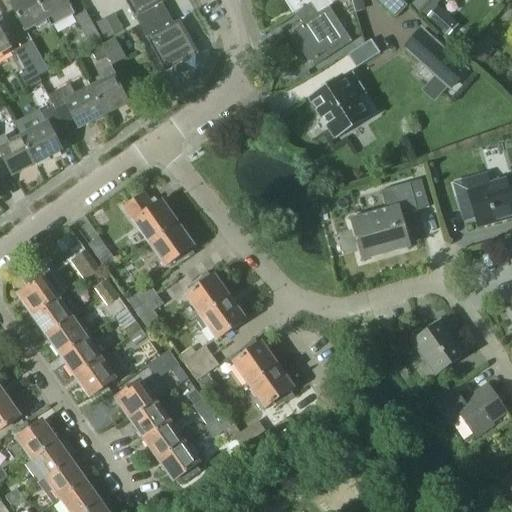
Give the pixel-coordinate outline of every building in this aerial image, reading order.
[(25,31),(47,19),(36,0),(16,0),(9,4),(25,31)] [(36,0),(47,19),(51,27),(74,14),(66,0),(36,0)] [(173,23),(162,3),(163,2),(161,0),(124,0),(134,18),(135,18),(146,38),(145,38),(164,71),(197,52),(179,20),(173,23)] [(285,0),(294,13),(312,2),(319,12),(324,8),(319,0),(285,0)] [(312,2),(294,13),(301,23),(288,32),(309,63),(348,37),(340,25),(331,31),(319,12),(322,10),(328,18),(344,7),(338,0),(325,9),(324,8),(319,12),(312,2)] [(350,0),(355,13),(364,10),(360,0),(350,0)] [(378,0),(393,14),(403,3),(400,0),(378,0)] [(403,0),(423,18),(440,0),(403,0)] [(437,5),(424,18),(436,31),(450,18),(437,5)] [(102,43),(87,16),(85,11),(74,18),(89,44),(91,43),(94,48),(102,43)] [(113,14),(96,24),(105,40),(122,30),(113,14)] [(0,53),(10,48),(0,30),(0,53)] [(447,89),(463,71),(419,30),(402,48),(447,89)] [(102,43),(94,48),(94,49),(90,52),(96,62),(106,57),(111,66),(125,59),(114,38),(103,44),(102,43)] [(356,68),(379,53),(370,40),(347,55),(356,68)] [(21,47),(38,76),(48,71),(31,41),(21,47)] [(477,45),(468,55),(481,66),(489,56),(477,45)] [(21,47),(11,52),(21,70),(18,71),(27,88),(31,86),(40,81),(37,77),(38,76),(21,47)] [(91,88),(105,115),(127,104),(109,70),(100,75),(104,82),(91,88)] [(357,100),(366,94),(351,71),(342,77),(342,76),(308,98),(335,140),(369,118),(357,100)] [(14,84),(5,89),(10,97),(19,92),(14,84)] [(79,129),(105,115),(91,88),(65,102),(66,102),(55,108),(65,129),(77,123),(79,129)] [(53,135),(65,129),(55,108),(43,114),(48,124),(21,138),(34,164),(61,150),(53,135)] [(0,151),(12,175),(34,164),(21,138),(10,144),(5,135),(0,137),(0,151)] [(477,228),(511,217),(511,168),(510,169),(511,174),(511,176),(487,183),(485,175),(468,180),(470,188),(466,189),(467,193),(457,196),(459,202),(458,202),(462,214),(464,220),(467,219),(474,217),(477,228)] [(385,210),(349,220),(361,261),(410,247),(401,215),(417,211),(428,208),(420,180),(409,183),(380,191),(385,210)] [(149,245),(179,224),(171,212),(170,213),(161,201),(152,207),(143,194),(124,208),(149,245)] [(179,224),(149,245),(164,267),(175,260),(178,264),(194,255),(190,249),(193,247),(185,235),(186,234),(179,224)] [(107,272),(118,266),(98,238),(88,245),(107,272)] [(86,252),(75,259),(85,273),(81,276),(84,280),(88,277),(98,270),(86,252)] [(27,288),(17,295),(32,316),(57,298),(64,293),(45,265),(22,281),(27,288)] [(200,317),(229,297),(213,275),(210,277),(206,272),(186,289),(189,293),(185,296),(200,317)] [(101,298),(112,290),(106,281),(95,289),(101,298)] [(134,310),(156,295),(149,285),(127,301),(134,310)] [(112,290),(101,298),(106,305),(118,297),(112,290)] [(156,295),(134,310),(148,331),(160,322),(152,311),(162,304),(156,295)] [(229,297),(200,317),(195,321),(202,331),(207,327),(216,340),(245,320),(229,297)] [(46,337),(72,319),(57,298),(32,316),(46,337)] [(465,354),(440,318),(428,326),(430,329),(425,333),(421,330),(417,330),(413,333),(411,337),(412,342),(436,375),(465,354)] [(72,319),(46,337),(60,356),(85,338),(72,319)] [(129,337),(141,329),(135,322),(124,329),(129,337)] [(141,329),(129,337),(135,345),(146,338),(141,329)] [(85,338),(60,356),(74,377),(100,358),(85,338)] [(248,385),(277,365),(261,342),(257,345),(253,339),(229,358),(233,362),(232,363),(248,385)] [(189,371),(211,356),(204,347),(183,362),(189,371)] [(168,352),(147,367),(156,380),(178,365),(168,352)] [(100,358),(74,377),(89,398),(115,380),(123,374),(108,353),(100,358)] [(189,371),(196,381),(218,366),(211,356),(189,371)] [(277,365),(248,385),(258,399),(253,402),(260,411),(272,402),(277,408),(294,398),(290,390),(293,388),(277,365)] [(208,376),(198,383),(206,394),(216,387),(208,376)] [(129,420),(155,401),(140,381),(114,399),(129,420)] [(505,411),(487,386),(463,402),(455,391),(434,405),(449,426),(461,418),(475,438),(493,425),(490,421),(505,411)] [(195,392),(187,397),(193,404),(200,399),(195,392)] [(4,395),(0,398),(0,430),(19,416),(4,395)] [(144,441),(169,422),(155,401),(129,420),(144,441)] [(214,418),(214,417),(210,412),(199,420),(204,426),(215,419),(214,418)] [(213,439),(224,431),(229,427),(219,413),(214,417),(214,418),(215,419),(204,426),(213,439)] [(31,459),(56,441),(42,421),(16,439),(31,459)] [(242,447),(245,445),(264,431),(257,421),(239,434),(233,424),(229,427),(224,431),(231,441),(235,437),(242,447)] [(157,460),(183,441),(169,422),(144,441),(157,460)] [(183,441),(157,460),(172,481),(175,480),(180,486),(200,472),(195,465),(198,463),(191,453),(198,448),(191,437),(183,442),(183,441)] [(45,480),(71,462),(56,441),(31,459),(45,480)] [(59,500),(85,481),(71,462),(45,480),(59,500)] [(68,511),(84,511),(99,501),(85,481),(59,500),(68,511)] [(10,505),(21,497),(16,489),(4,497),(10,505)] [(21,497),(10,505),(14,511),(16,511),(27,505),(21,497)] [(106,511),(99,501),(84,511),(106,511)]
